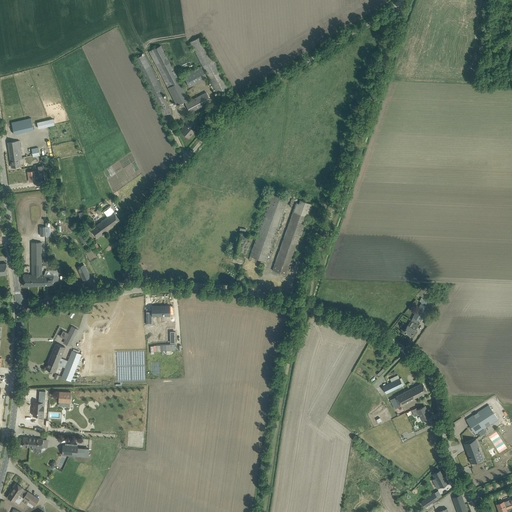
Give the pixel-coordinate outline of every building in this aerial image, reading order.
[(229,88),(226,83),(201,36),(190,42),(217,94),(229,88)] [(189,101),(188,99),(160,46),(149,52),(177,106),(185,102),(189,110),(192,114),(212,103),(206,91),(189,101)] [(162,95),(164,94),(165,93),(145,53),(140,56),(135,58),(135,59),(163,115),(171,111),(162,95)] [(189,87),(207,77),(201,66),(183,75),(189,87)] [(14,134),(19,133),(33,130),(31,118),(12,122),(14,134)] [(39,129),(55,125),(53,119),(37,122),(39,129)] [(189,137),(195,131),(191,128),(196,122),(192,119),(184,128),(186,129),(183,132),(189,137)] [(12,167),(17,166),(20,166),(19,158),(22,158),(20,141),(8,142),(12,167)] [(38,147),(31,148),(33,157),(40,156),(38,147)] [(37,186),(41,185),(44,185),(44,182),(41,182),(40,174),(44,173),(43,166),(38,166),(39,170),(28,172),(29,181),(36,180),(37,182),(36,182),(37,186)] [(274,247),(272,246),(288,199),(272,193),(250,256),(266,262),(267,258),(271,259),(273,253),(270,252),(271,249),(273,250),(274,247)] [(287,275),(308,216),(312,207),(314,208),(315,205),(300,199),(299,203),(297,203),(294,211),(273,270),(287,275)] [(120,221),(118,217),(114,212),(91,230),(97,238),(120,221)] [(42,275),(42,242),(32,242),(32,275),(23,275),(23,286),(44,285),(44,275),(42,275)] [(239,266),(241,267),(244,259),(240,258),(241,256),(234,254),(234,256),(231,255),(232,252),(231,252),(231,250),(228,249),(223,261),(227,262),(227,261),(229,262),(228,263),(239,267),(239,266)] [(85,265),(79,268),(85,280),(92,277),(85,265)] [(58,285),(58,280),(58,277),(54,277),(54,275),(44,275),(44,285),(58,285)] [(413,317),(419,320),(420,321),(428,307),(425,306),(428,301),(424,299),(421,303),(413,317)] [(146,307),(146,320),(153,320),(153,312),(164,312),(164,310),(164,309),(168,309),(168,303),(173,303),(173,302),(153,302),(153,308),(147,308),(147,307),(146,307)] [(419,325),(417,324),(411,320),(408,325),(407,325),(403,331),(411,336),(415,330),(416,330),(419,325)] [(63,343),(70,346),(79,329),(72,326),(68,333),(63,330),(60,336),(65,339),(63,343)] [(111,330),(84,333),(84,341),(85,343),(80,344),(81,355),(72,351),(68,360),(65,368),(62,377),(71,381),(77,381),(78,378),(73,377),(80,359),(87,359),(88,371),(107,370),(123,368),(122,357),(121,355),(88,358),(87,353),(125,350),(124,340),(112,341),(111,330)] [(65,347),(61,345),(56,343),(52,354),(53,354),(52,355),(61,358),(61,357),(65,347)] [(65,368),(68,360),(61,357),(61,358),(52,355),(53,354),(52,354),(46,368),(55,372),(58,365),(65,368)] [(386,393),(398,388),(403,385),(399,378),(383,386),(386,393)] [(418,385),(396,397),(397,400),(400,405),(401,406),(423,394),(428,392),(422,382),(418,385)] [(60,391),(59,401),(70,402),(71,392),(60,391)] [(38,413),(39,393),(35,393),(35,397),(29,397),(28,411),(34,411),(34,413),(34,412),(38,413)] [(476,434),(480,431),(498,419),(489,405),(466,420),(476,434)] [(416,408),(412,410),(413,412),(415,416),(419,414),(422,420),(425,419),(429,416),(426,411),(427,410),(425,406),(420,408),(417,410),(416,408)] [(399,432),(409,426),(407,422),(397,428),(399,432)] [(48,439),(43,439),(23,437),(23,446),(43,448),(48,448),(48,439)] [(478,438),(465,442),(473,463),(485,458),(478,438)] [(78,446),(63,445),(62,455),(77,456),(78,446)] [(439,487),(448,482),(444,474),(442,475),(440,471),(433,474),(439,487)] [(39,499),(28,491),(27,493),(25,492),(26,491),(23,488),(16,483),(13,487),(14,487),(12,490),(13,490),(11,493),(11,492),(8,496),(15,501),(19,495),(35,505),(39,499)] [(422,501),(426,507),(437,499),(434,493),(422,501)] [(468,511),(462,494),(453,497),(457,511),(468,511)] [(511,498),(511,499),(504,502),(503,501),(497,504),(499,511),(507,511),(505,507),(511,504),(511,498)]
